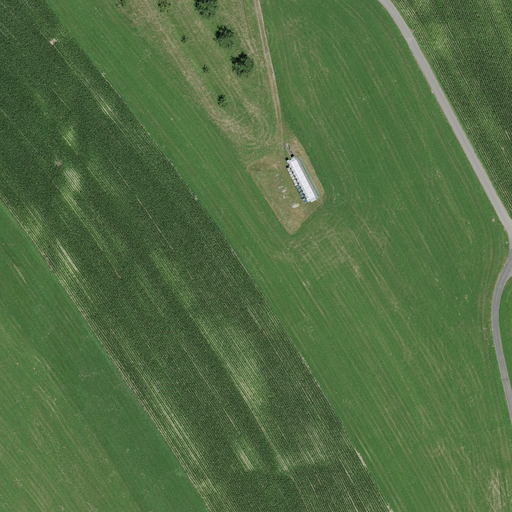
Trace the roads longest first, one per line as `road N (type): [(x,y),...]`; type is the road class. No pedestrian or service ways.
road 1 (residential): [(374,0),(394,19),(511,239)]
road 2 (unclassified): [(511,260),(494,303),(511,418)]
